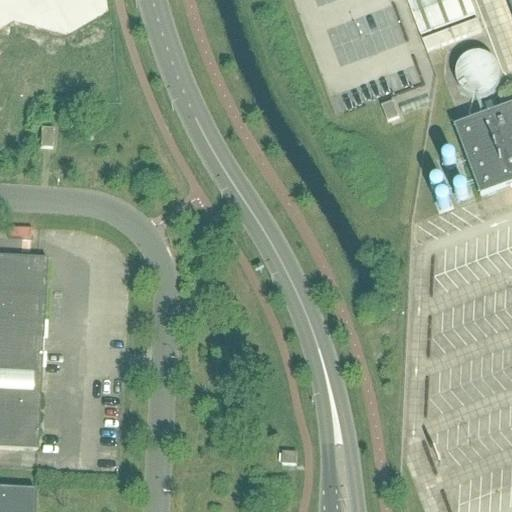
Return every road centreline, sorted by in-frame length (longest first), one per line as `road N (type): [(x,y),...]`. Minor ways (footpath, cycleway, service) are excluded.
road 1 (primary): [(152,0),(201,133),(309,320),(334,409)]
road 2 (unclassified): [(157,511),(167,298),(156,251),(135,226),(95,205),(0,199)]
